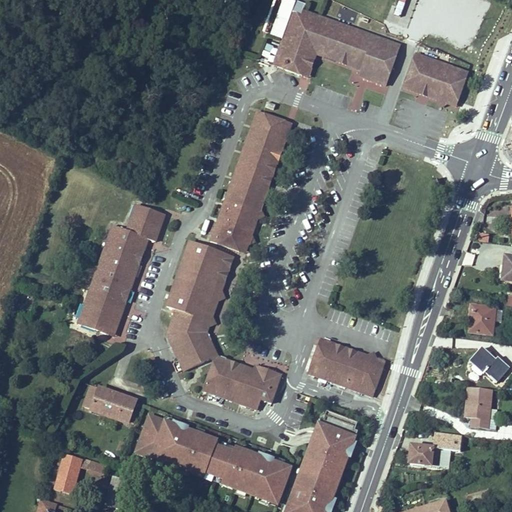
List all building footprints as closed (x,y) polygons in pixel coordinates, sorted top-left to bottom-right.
[(387,86),(401,46),(316,16),(295,8),(274,66),(296,74),(303,76),(313,47),(339,56),(364,65),(360,77),(387,86)] [(266,43),(262,53),(274,57),(278,47),(266,43)] [(364,65),(339,56),(313,47),(303,76),(308,78),(317,54),(325,57),(362,71),(364,65)] [(459,102),(469,74),(416,55),(407,83),(459,102)] [(459,102),(407,83),(404,88),(457,107),(459,102)] [(286,123),(257,112),(228,194),(225,202),(211,242),(239,252),(246,232),(260,193),(266,178),(286,123)] [(292,125),(286,123),(266,178),(260,193),(246,232),(239,252),(245,254),(248,246),(250,245),(252,238),(252,236),(257,220),(259,219),(262,212),(261,210),(285,143),(287,142),(289,135),(288,133),(292,125)] [(380,179),(400,193),(413,174),(393,160),(380,179)] [(79,325),(109,336),(116,332),(132,286),(148,240),(156,243),(165,216),(137,206),(128,232),(113,227),(79,325)] [(382,230),(368,226),(359,261),(373,265),(382,230)] [(488,242),(489,234),(480,233),(480,241),(488,242)] [(184,372),(212,359),(200,334),(228,256),(190,242),(167,307),(177,311),(167,336),(178,359),(184,370),(184,372)] [(252,377),(254,371),(218,358),(210,341),(207,334),(234,258),(228,256),(200,334),(212,359),(213,361),(214,363),(252,377)] [(479,307),(472,306),(471,321),(472,321),(473,312),(478,312),(479,307)] [(496,309),(479,307),(478,312),(473,312),(472,321),(471,321),(469,333),(492,335),(496,309)] [(386,364),(321,340),(319,346),(331,351),(351,358),(372,365),(383,369),(386,364)] [(373,398),(383,369),(372,365),(351,358),(331,351),(319,346),(309,374),(325,380),(335,384),(373,398)] [(483,349),(472,362),(475,364),(485,373),(497,383),(505,374),(504,373),(509,368),(492,353),(490,355),(483,349)] [(174,366),(177,373),(184,370),(178,359),(175,363),(174,364),(174,366)] [(272,404),(282,376),(256,366),(254,371),(252,377),(214,363),(203,392),(257,411),(261,401),(272,404)] [(485,373),(475,364),(472,368),(473,370),(479,376),(482,376),(485,373)] [(85,408),(129,423),(136,403),(125,399),(123,402),(117,400),(118,396),(92,387),(85,408)] [(489,425),(492,391),(468,388),(465,419),(472,419),(480,420),(479,429),(488,430),(489,425)] [(309,404),(311,399),(299,394),(297,400),(309,404)] [(333,492),(338,476),(341,477),(346,466),(344,465),(350,451),(335,445),(338,437),(354,443),(358,432),(356,431),(358,424),(327,412),(325,420),(322,418),(317,430),(321,431),(316,445),(312,443),(306,462),(309,463),(302,480),(299,478),(286,511),(319,511),(311,509),(314,502),(330,508),(336,493),(333,492)] [(259,478),(266,459),(236,448),(234,453),(217,447),(219,442),(188,431),(182,447),(175,444),(180,430),(173,427),(174,425),(157,419),(156,422),(148,419),(137,450),(144,453),(143,456),(157,461),(164,464),(171,467),(171,465),(180,469),(180,470),(190,474),(205,479),(206,475),(224,481),(222,486),(236,491),(247,495),(247,494),(271,503),(272,501),(279,504),(291,472),(284,470),(285,466),(274,462),(267,481),(259,478)] [(471,428),(479,429),(480,420),(472,419),(471,428)] [(182,447),(188,431),(188,430),(181,427),(180,430),(175,444),(182,447)] [(316,445),(321,431),(317,430),(312,443),(316,445)] [(353,451),(356,443),(354,443),(338,437),(335,445),(350,451),(353,451)] [(411,446),(410,464),(447,468),(448,457),(440,456),(441,449),(411,446)] [(81,469),(83,460),(65,455),(55,490),(74,496),(81,469)] [(267,481),(274,462),(266,459),(259,478),(267,481)] [(89,471),(91,462),(83,460),(81,469),(89,471)] [(108,467),(91,462),(89,471),(105,476),(108,467)] [(302,480),(309,463),(306,462),(299,478),(302,480)] [(224,481),(206,475),(205,479),(222,486),(224,481)] [(336,493),(341,477),(338,476),(333,492),(336,493)] [(129,483),(114,478),(105,505),(121,510),(129,483)] [(55,511),(57,506),(41,501),(37,511),(55,511)] [(449,511),(446,501),(429,506),(430,509),(421,511),(417,511),(417,510),(411,511),(449,511)] [(332,511),(334,509),(330,508),(314,502),(311,509),(319,511),(332,511)]
